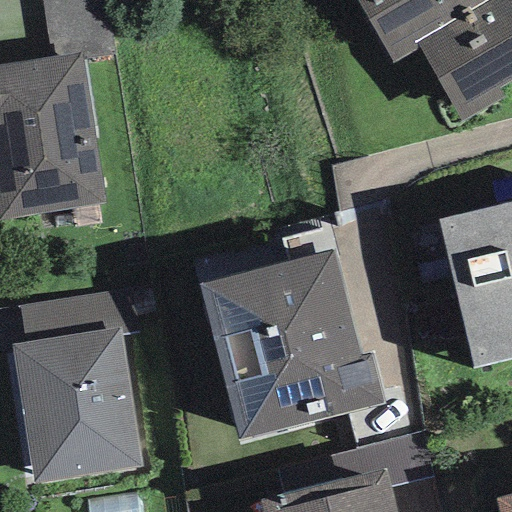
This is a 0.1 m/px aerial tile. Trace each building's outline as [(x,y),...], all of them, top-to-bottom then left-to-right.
[(105,0),(39,0),(48,57),(79,52),(112,47),(105,0)] [(511,0),(354,0),(390,62),(416,46),(453,109),(511,74),(511,0)] [(48,57),(0,64),(0,217),(103,201),(79,52),(48,57)] [(511,198),(436,217),(471,366),(511,356),(511,198)] [(331,248),(197,283),(238,438),(382,400),(369,352),(359,355),(331,248)] [(139,463),(118,327),(11,344),(32,480),(139,463)] [(396,511),(385,468),(258,499),(261,511),(396,511)] [(511,511),(511,493),(494,498),(497,511),(511,511)]
